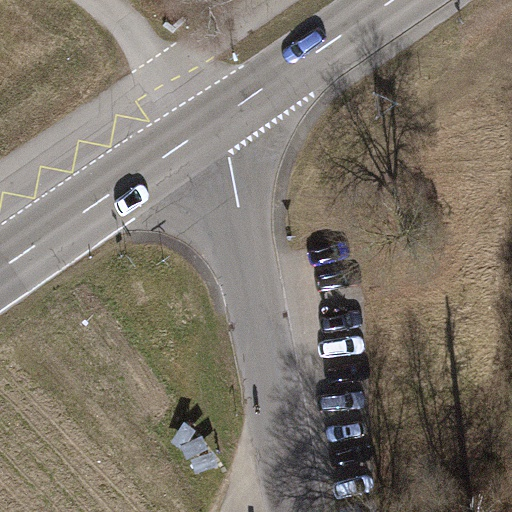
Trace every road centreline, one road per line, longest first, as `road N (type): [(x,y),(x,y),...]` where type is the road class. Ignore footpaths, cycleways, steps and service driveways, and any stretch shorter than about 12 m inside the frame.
road 1 (tertiary): [(292,484),(230,158),(207,129)]
road 2 (secondary): [(0,272),(207,129)]
road 3 (secondary): [(207,129),(401,0)]
